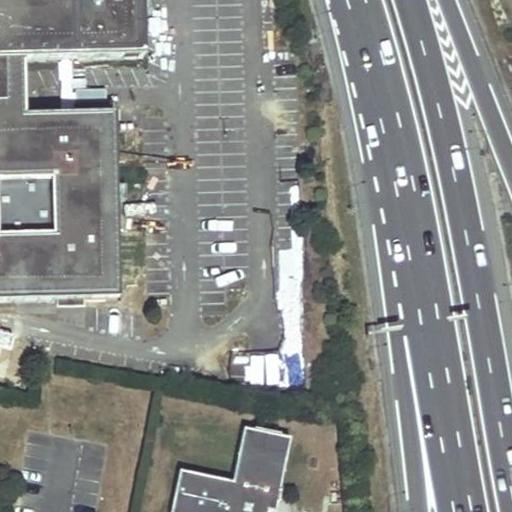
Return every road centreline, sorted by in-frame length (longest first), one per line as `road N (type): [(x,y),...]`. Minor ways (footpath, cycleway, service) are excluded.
road 1 (motorway): [(511,472),(438,87),(411,0)]
road 2 (motorway): [(364,0),(426,309)]
road 3 (motorway): [(426,309),(399,364),(415,511)]
road 4 (motorway): [(426,309),(463,511)]
road 5 (motorway): [(511,167),(448,0)]
